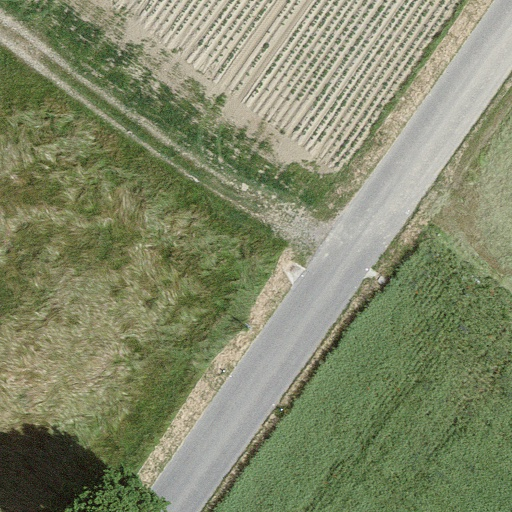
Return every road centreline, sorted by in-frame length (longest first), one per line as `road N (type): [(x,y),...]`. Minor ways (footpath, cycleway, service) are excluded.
road 1 (tertiary): [(155,511),(511,10)]
road 2 (track): [(325,272),(0,14)]
